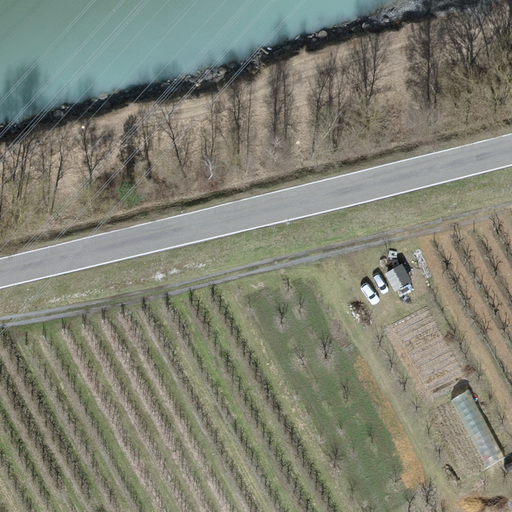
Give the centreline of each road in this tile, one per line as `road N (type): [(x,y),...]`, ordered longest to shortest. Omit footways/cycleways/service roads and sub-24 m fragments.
road 1 (tertiary): [(511,148),(0,273)]
road 2 (track): [(0,321),(172,289),(511,205)]
